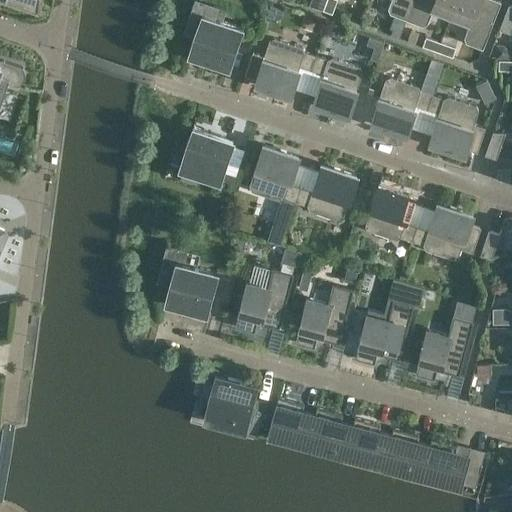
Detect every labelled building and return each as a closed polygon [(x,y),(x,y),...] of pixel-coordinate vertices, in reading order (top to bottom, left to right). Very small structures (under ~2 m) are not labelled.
[(12,0),(37,8),(38,0),(12,0)] [(331,12),(335,0),(324,0),(322,9),(331,12)] [(405,18),(412,0),(389,0),(387,7),(389,12),(405,18)] [(450,14),(455,0),(412,0),(405,18),(422,24),(426,22),(432,7),(450,14)] [(455,0),(450,14),(469,21),(463,36),(465,41),(482,47),(500,0),(499,0),(455,0)] [(509,32),(511,24),(511,4),(508,3),(498,27),(509,32)] [(227,65),(241,25),(201,12),(188,52),(227,65)] [(436,50),(440,41),(425,35),(421,45),(436,50)] [(310,70),(315,54),(303,50),(301,46),(273,36),(268,38),(263,54),(252,50),(244,73),(255,77),(254,80),(289,92),(298,66),(310,70)] [(440,41),(436,50),(451,56),(455,46),(440,41)] [(315,54),(310,70),(321,74),(312,100),(347,112),(362,70),(359,65),(331,56),(326,58),(315,54)] [(0,95),(5,81),(15,84),(21,82),(24,77),(24,71),(22,65),(0,58),(0,95)] [(511,69),(511,59),(498,59),(497,69),(511,69)] [(426,109),(431,93),(419,89),(417,85),(389,75),(384,77),(370,119),(405,131),(414,105),(426,109)] [(431,93),(426,109),(437,113),(428,139),(464,151),(465,147),(476,151),(484,126),(473,122),(478,109),(475,104),(447,95),(443,97),(431,93)] [(218,178),(232,139),(192,125),(179,165),(218,178)] [(495,157),(504,131),(492,130),(484,153),(495,157)] [(295,200),(300,184),(289,180),(298,154),(262,142),(248,184),(250,189),(279,199),(283,197),(295,200)] [(300,184),(295,200),(306,204),(308,209),(337,218),(341,216),(356,174),(320,162),(312,188),(300,184)] [(507,180),(508,167),(497,166),(496,176),(507,180)] [(411,239),(416,223),(405,219),(414,193),(378,181),(364,224),(366,228),(395,238),(399,235),(411,239)] [(416,223),(411,239),(422,243),(424,248),(453,257),(457,255),(460,247),(471,250),(480,226),(468,222),(472,213),(436,201),(428,227),(416,223)] [(490,257),(499,232),(487,228),(479,253),(490,257)] [(205,311),(216,270),(175,260),(165,300),(205,311)] [(292,273),(293,272),(272,266),(267,286),(245,280),(236,315),(237,315),(235,325),(253,330),(255,320),(278,326),(279,325),(278,325),(292,273)] [(352,289),(353,288),(332,282),(327,301),(305,296),(296,331),(297,331),(295,341),(313,345),(315,336),(338,342),(338,340),(352,289)] [(412,305),(413,303),(392,298),(387,317),(365,312),(356,346),(357,347),(355,356),(373,361),(375,352),(398,358),(398,356),(412,305)] [(472,320),(472,319),(452,314),(447,333),(425,328),(416,362),(417,363),(415,372),(433,377),(435,367),(458,373),(458,372),(472,320)] [(227,377),(214,374),(210,388),(212,388),(216,389),(212,401),(209,400),(207,399),(204,413),(229,420),(227,427),(256,435),(266,398),(264,398),(252,395),(254,387),(240,383),(241,379),(227,375),(227,377)] [(307,440),(316,406),(312,405),(315,406),(314,412),(302,408),(303,402),(277,395),(268,430),(307,440)] [(345,451),(354,416),(351,415),(354,416),(352,422),(340,419),(342,412),(316,406),(307,440),(345,451)] [(383,461),(392,426),(389,425),(389,426),(392,426),(390,432),(378,429),(380,423),(354,416),(345,451),(383,461)] [(421,471),(431,436),(427,435),(427,436),(430,437),(428,442),(416,439),(418,433),(392,426),(383,461),(421,471)] [(431,436),(421,471),(474,485),(481,462),(482,457),(455,449),(456,443),(431,436)]
